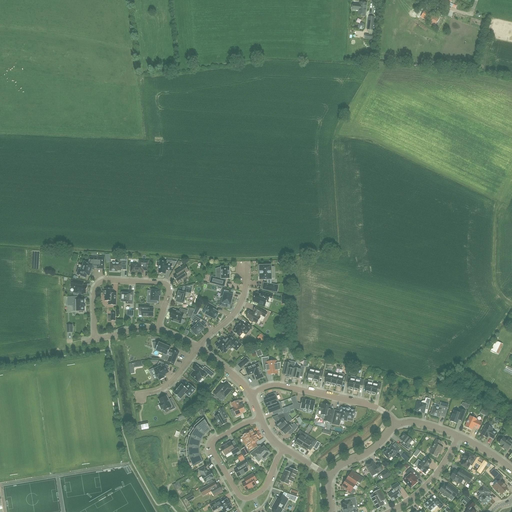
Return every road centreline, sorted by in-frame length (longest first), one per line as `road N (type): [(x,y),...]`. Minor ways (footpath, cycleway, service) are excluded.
road 1 (residential): [(260,418),(212,445),(238,494),(261,491),(284,449)]
road 2 (residential): [(156,329),(165,284),(106,280),(94,289),(95,340)]
road 3 (residential): [(250,394),(278,385),(377,408),(396,426)]
